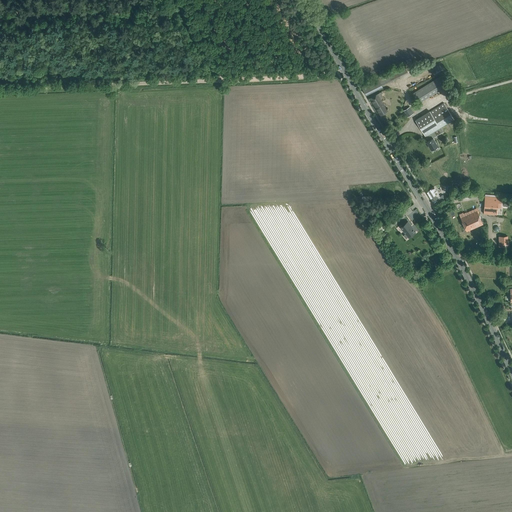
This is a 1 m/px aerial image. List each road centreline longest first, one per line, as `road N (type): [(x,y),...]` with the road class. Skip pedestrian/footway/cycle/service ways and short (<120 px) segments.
road 1 (secondary): [(511,378),(453,251),(302,0)]
road 2 (track): [(337,74),(0,91)]
